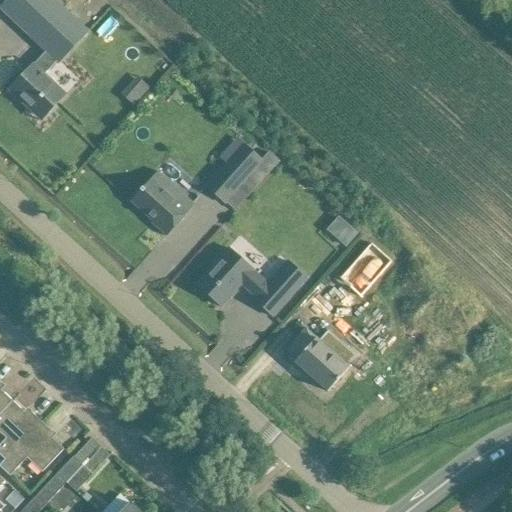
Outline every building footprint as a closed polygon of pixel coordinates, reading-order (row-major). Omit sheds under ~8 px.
[(88,32),(54,0),(7,0),(0,8),(46,52),(34,65),(33,65),(9,91),(20,102),(23,99),(43,118),(65,95),(44,75),(54,64),(56,62),(58,64),(88,32)] [(105,51),(117,65),(129,54),(117,40),(105,51)] [(225,205),(263,162),(248,149),(232,168),(226,162),(225,163),(204,186),(225,205)] [(167,237),(195,206),(157,172),(131,202),(153,222),(152,224),(167,237)] [(268,284),(228,249),(224,253),(222,251),(211,263),(214,266),(196,286),(221,308),(241,286),(243,288),(249,293),(255,298),(253,300),(273,318),(307,280),(287,262),(286,262),(298,273),(295,277),(286,286),(275,276),(268,284)] [(316,339),(294,363),(327,392),(348,368),(345,365),(353,357),(326,333),(318,342),(316,339)] [(0,384),(0,383),(0,414),(12,402),(0,389),(0,384)] [(5,461),(41,422),(31,412),(28,416),(12,402),(0,414),(0,433),(6,439),(0,445),(0,455),(5,460),(5,461)] [(52,432),(41,422),(5,461),(5,460),(0,465),(0,467),(10,477),(27,458),(42,473),(64,450),(48,435),(52,432)] [(66,483),(83,466),(73,457),(57,474),(66,483)] [(66,483),(76,492),(92,475),(83,466),(66,483)] [(54,477),(38,495),(47,504),(64,486),(54,477)] [(39,511),(47,504),(38,495),(21,511),(39,511)] [(138,511),(130,504),(120,495),(103,511),(138,511)]
